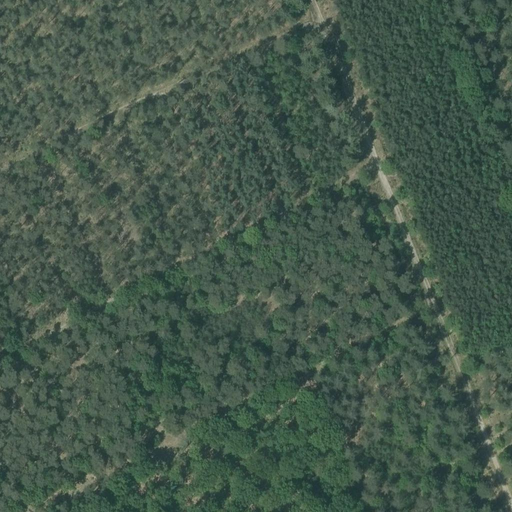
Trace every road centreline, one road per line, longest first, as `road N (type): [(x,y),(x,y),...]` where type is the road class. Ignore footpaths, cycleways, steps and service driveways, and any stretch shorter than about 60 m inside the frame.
road 1 (track): [(454,357),(317,19)]
road 2 (track): [(0,167),(317,19)]
road 3 (track): [(451,0),(511,158)]
road 4 (track): [(511,498),(454,357)]
